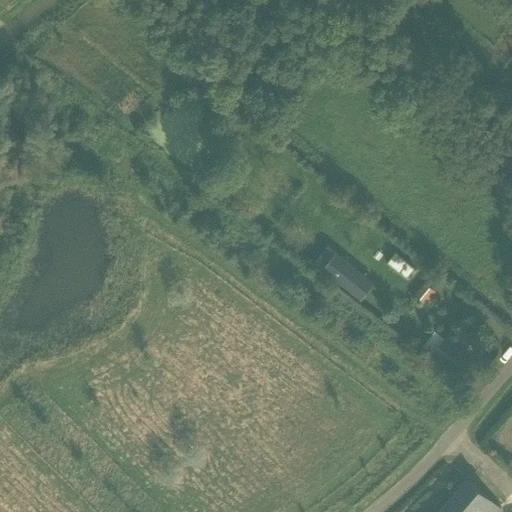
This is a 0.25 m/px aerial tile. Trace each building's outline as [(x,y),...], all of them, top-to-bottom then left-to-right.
[(507,0),(502,2),(504,9),(511,6),(511,3),(511,0),(507,0)] [(511,87),(497,105),(511,117),(511,87)] [(337,253),(323,271),(361,301),(375,283),(337,253)] [(435,292),(424,283),(415,295),(425,304),(435,292)] [(442,339),(430,355),(459,376),(471,360),(442,339)] [(439,511),(500,511),(501,510),(466,480),(439,511)]
